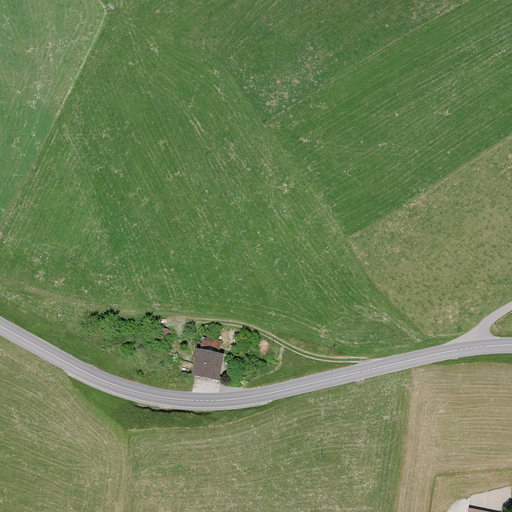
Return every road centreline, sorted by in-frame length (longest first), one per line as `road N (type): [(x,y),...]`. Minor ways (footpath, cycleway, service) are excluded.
road 1 (tertiary): [(0,324),(120,387),(206,401),(469,347)]
road 2 (track): [(388,364),(304,353),(237,322),(172,317)]
